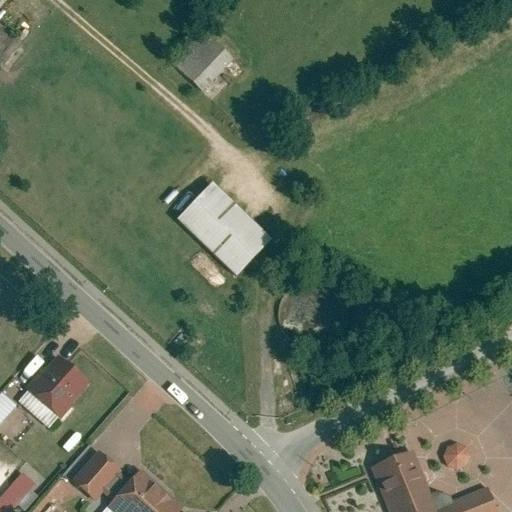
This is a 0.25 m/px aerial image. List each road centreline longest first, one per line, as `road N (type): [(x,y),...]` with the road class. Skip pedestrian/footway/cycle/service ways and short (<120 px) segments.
road 1 (tertiary): [(261,467),(0,228)]
road 2 (unclassified): [(511,341),(261,467)]
